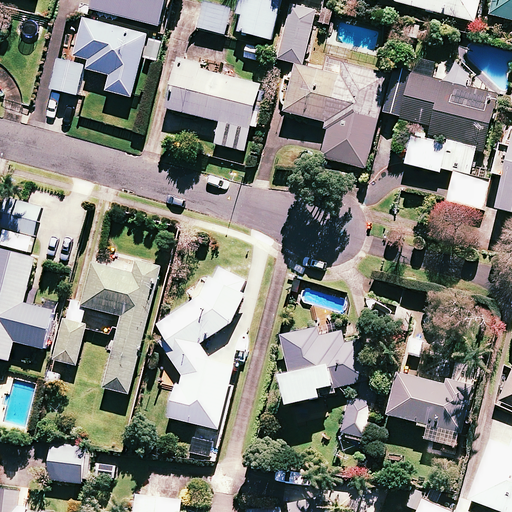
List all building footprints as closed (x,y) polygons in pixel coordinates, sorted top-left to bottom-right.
[(168,0),(95,0),(93,11),(161,28),(168,0)] [(284,0),(246,0),(239,34),(274,42),(284,0)] [(373,0),(377,3),(379,0),(395,0),(400,5),(477,24),(483,0),(373,0)] [(511,0),(495,0),(492,17),(511,21),(511,0)] [(233,12),(206,5),(200,30),(227,37),(233,12)] [(318,13),(293,7),(280,60),(305,66),(318,13)] [(339,17),(324,12),(319,27),(334,33),(339,17)] [(150,38),(86,20),(76,58),(92,62),(89,71),(113,78),(109,92),(134,99),(150,38)] [(86,68),(61,62),(54,91),(80,97),(86,68)] [(203,68),(184,63),(172,111),(223,123),(217,145),(247,153),(263,87),(202,72),(203,68)] [(325,132),(330,133),(324,160),(369,170),(391,78),(346,68),(343,79),(299,68),(288,114),(327,123),(325,132)] [(413,76),(403,120),(418,124),(416,133),(408,166),(456,177),(449,204),(484,212),(491,183),(471,178),(478,149),(487,151),(499,96),(468,89),(472,74),(453,70),(450,85),(413,76)] [(495,176),(509,180),(501,211),(511,213),(511,153),(502,151),(495,176)] [(44,210),(10,201),(2,229),(36,238),(44,210)] [(38,261),(0,251),(0,359),(13,363),(17,343),(47,350),(56,312),(27,305),(38,261)] [(163,268),(139,262),(135,275),(95,265),(84,308),(125,318),(107,389),(131,395),(163,268)] [(204,344),(233,324),(248,295),(244,293),(249,283),(225,271),(203,298),(160,327),(171,343),(165,347),(185,376),(183,387),(180,387),(172,418),(221,431),(236,368),(209,361),(204,344)] [(89,328),(66,322),(56,361),(79,367),(89,328)] [(322,337),(321,329),(284,337),(293,376),(286,377),(292,407),(325,400),(323,392),(371,381),(363,342),(347,345),(344,332),(322,337)] [(392,417),(421,423),(420,428),(430,430),(427,441),(462,448),(474,390),(400,375),(392,417)] [(511,377),(501,403),(511,407),(511,377)] [(367,440),(374,404),(351,399),(344,435),(367,440)] [(215,443),(195,439),(191,459),(211,463),(215,443)] [(511,511),(511,449),(494,443),(472,500),(503,511),(511,511)] [(118,461),(101,459),(99,477),(116,479),(118,461)] [(85,484),(86,467),(61,466),(60,483),(85,484)] [(312,472),(286,471),(285,490),(311,491),(312,472)] [(419,510),(425,492),(391,480),(380,511),(406,511),(408,506),(419,510)] [(21,507),(23,492),(0,489),(0,511),(28,511),(29,508),(21,507)] [(182,511),(184,502),(140,497),(137,511),(182,511)] [(344,511),(326,511),(324,499),(291,506),(292,511),(347,511),(344,511)] [(454,511),(425,500),(420,511),(454,511)]
